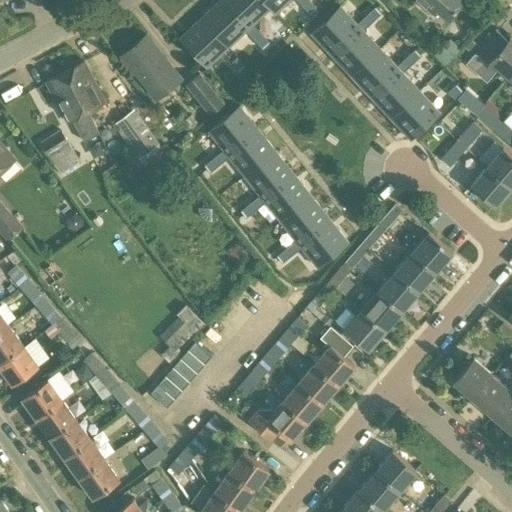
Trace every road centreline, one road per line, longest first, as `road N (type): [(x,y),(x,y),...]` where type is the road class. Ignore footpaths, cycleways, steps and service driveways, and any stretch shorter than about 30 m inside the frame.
road 1 (residential): [(387,382),(500,252)]
road 2 (residential): [(511,491),(387,382)]
road 3 (residential): [(287,511),(387,382)]
road 4 (tertiary): [(0,61),(120,0)]
road 5 (residential): [(500,252),(401,168)]
